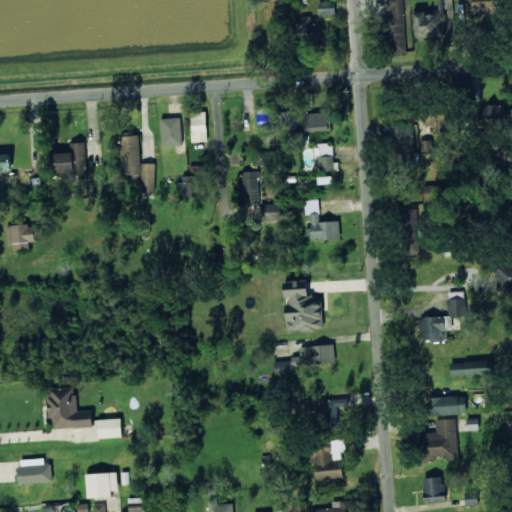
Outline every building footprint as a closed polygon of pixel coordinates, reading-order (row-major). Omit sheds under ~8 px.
[(403,0),(386,0),(387,12),(383,12),(384,53),(406,52),(403,0)] [(466,0),(467,15),(494,16),(494,0),(466,0)] [(335,15),(335,2),(319,1),(319,14),(335,15)] [(414,13),(415,37),(444,36),(444,12),(414,13)] [(311,23),(310,16),(301,17),(301,23),(290,24),(291,40),(320,38),(319,23),(311,23)] [(480,126),(505,125),(504,104),(479,105),(480,126)] [(273,128),(273,108),(258,109),(258,128),(273,128)] [(207,142),(206,111),(191,112),(191,142),(207,142)] [(305,113),(305,128),(297,128),(295,111),(282,112),(284,138),(310,136),(310,131),(330,130),(329,112),(305,113)] [(162,146),(182,145),(181,117),(161,118),(162,146)] [(395,154),(414,153),(413,129),(394,130),(395,154)] [(155,163),(140,163),(140,134),(122,135),(123,177),(140,177),(140,192),(155,192),(155,163)] [(431,140),(420,140),(420,152),(431,152),(431,140)] [(56,174),(87,173),(85,142),(70,142),(70,147),(55,148),(56,174)] [(255,164),(269,165),(270,152),(255,151),(255,164)] [(0,173),(11,173),(10,153),(0,153),(0,173)] [(319,156),(320,171),(334,170),(333,155),(319,156)] [(244,201),(260,200),(258,171),(242,171),(244,201)] [(184,197),(198,197),(197,175),(179,176),(179,188),(184,188),(184,197)] [(424,185),(424,200),(442,200),(442,184),(424,185)] [(305,200),(305,215),(308,215),(309,240),(340,239),(340,221),(320,221),(319,199),(305,200)] [(280,203),(261,204),(262,223),(280,223),(280,203)] [(419,254),(417,208),(401,208),(402,254),(419,254)] [(44,241),(44,229),(31,229),(31,225),(9,225),(10,249),(30,249),(30,241),(44,241)] [(511,289),(511,264),(496,265),(497,290),(511,289)] [(287,331),(324,328),(321,296),(308,298),(307,279),(284,281),(285,301),(287,331)] [(448,316),(419,317),(420,341),(441,340),(441,330),(452,329),(452,316),(465,316),(464,291),(448,292),(448,316)] [(336,363),(335,344),(300,346),(301,356),(292,356),(292,365),(336,363)] [(451,376),(489,374),(489,361),(451,362),(451,376)] [(93,426),(92,410),(77,411),(75,387),(49,389),(51,428),(93,426)] [(467,414),(466,396),(429,397),(430,415),(467,414)] [(318,400),(319,432),(344,431),(344,417),(338,418),(337,407),(348,406),(348,399),(318,400)] [(98,419),(99,438),(122,437),(121,418),(98,419)] [(456,418),(436,419),(436,432),(421,432),(423,460),(458,458),(456,418)] [(343,477),(342,451),(346,451),(345,440),(314,442),(315,478),(343,477)] [(45,464),(45,458),(19,459),(20,483),(52,482),(52,464),(45,464)] [(87,496),(118,495),(117,472),(87,473),(87,496)] [(424,502),(445,501),(444,477),(423,477),(424,502)] [(209,499),(209,511),(234,511),(234,503),(218,504),(218,499),(209,499)] [(332,508),(313,509),(312,511),(350,511),(350,500),(332,501),(332,508)]
